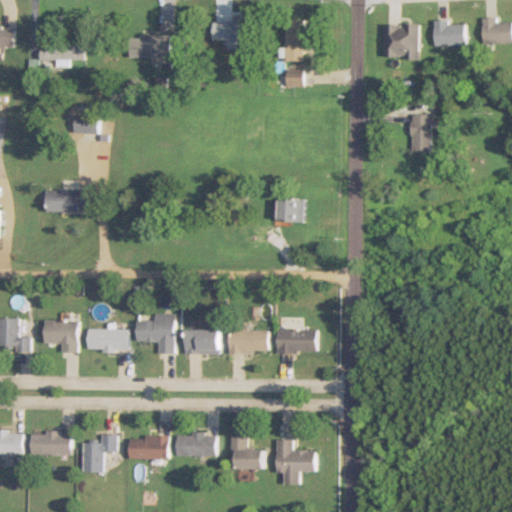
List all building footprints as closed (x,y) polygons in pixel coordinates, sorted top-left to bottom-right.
[(309,19),(288,19),(288,61),(309,61),(309,19)] [(422,58),(422,23),(387,23),(387,58),(422,58)] [(172,35),(133,35),(133,58),(172,58),(172,35)] [(46,41),(46,59),(86,59),(86,41),(46,41)] [(290,85),(306,85),(306,70),(290,70),(290,85)] [(434,114),(414,114),(414,150),(434,150),(434,114)] [(49,189),(49,211),(94,211),(94,189),(49,189)] [(282,221),(307,221),(307,198),(282,198),(282,221)] [(252,225),(230,225),(230,234),(252,234),(252,225)] [(176,318),(139,317),(139,342),(160,342),(160,353),(176,353),(176,318)] [(21,319),(0,319),(0,350),(32,350),(32,337),(21,337),(21,319)] [(64,343),(64,352),(79,352),(79,320),(47,320),(47,343),(64,343)] [(130,328),(90,328),(90,351),(130,351),(130,328)] [(189,354),(222,354),(222,329),(189,329),(189,354)] [(280,353),(318,353),(318,329),(280,329),(280,353)] [(271,330),(231,330),(231,353),(271,353),(271,330)] [(0,452),(24,453),(24,431),(0,431),(0,452)] [(34,432),(34,454),(73,454),(73,432),(34,432)] [(180,456),(218,456),(218,433),(180,433),(180,456)] [(86,443),(86,471),(106,471),(106,452),(120,452),(120,435),(103,435),(103,443),(86,443)] [(171,458),(171,436),(132,436),(133,458),(171,458)] [(250,436),(235,436),(235,468),(267,468),(267,449),(250,449),(250,436)] [(279,472),(287,472),(287,484),(301,484),(301,471),(317,471),(317,451),(296,450),(296,439),(280,439),(279,472)]
